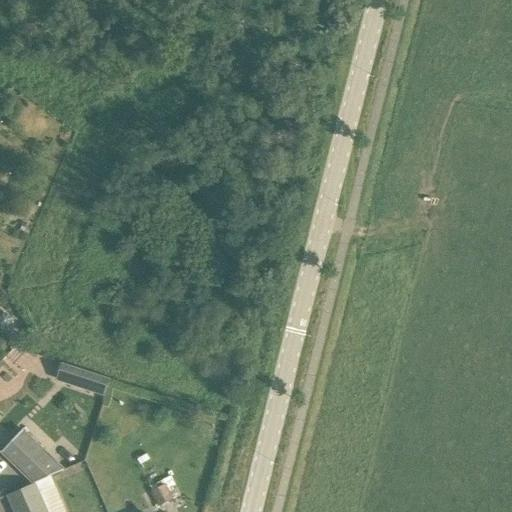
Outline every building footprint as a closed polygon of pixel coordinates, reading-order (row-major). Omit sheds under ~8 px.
[(0,325),(2,328),(8,328),(12,324),(13,319),(9,314),(3,314),(0,316),(0,325)] [(103,396),(108,382),(69,370),(65,383),(103,396)] [(36,485),(66,471),(24,431),(3,453),(36,485)] [(166,485),(173,499),(181,495),(174,481),(166,485)] [(47,511),(36,485),(10,496),(16,511),(47,511)] [(159,506),(173,499),(166,485),(152,492),(159,506)]
